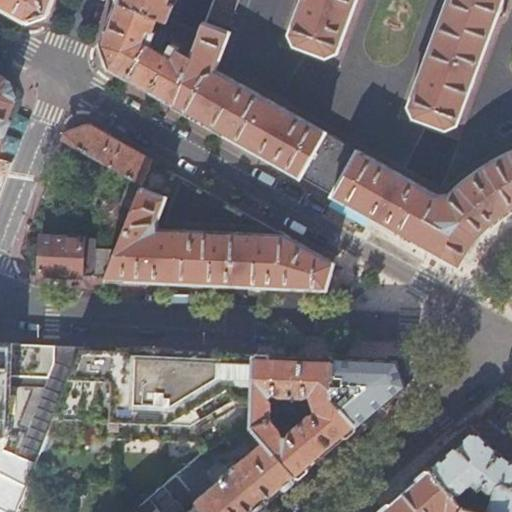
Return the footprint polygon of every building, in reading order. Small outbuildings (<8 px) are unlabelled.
[(0,0),(0,6),(16,15),(26,21),(49,14),(53,0),(0,0)] [(117,0),(117,1),(168,21),(176,0),(117,0)] [(302,177),(327,134),(216,71),(229,33),(216,27),(225,0),(213,0),(201,33),(198,40),(192,56),(174,104),(302,177)] [(302,0),(290,34),(295,45),(327,57),(338,51),(356,0),(302,0)] [(449,0),(410,107),(415,117),(446,129),(457,123),(502,0),(449,0)] [(180,25),(168,21),(117,1),(108,24),(101,44),(110,68),(129,79),(148,44),(144,42),(143,41),(148,30),(153,32),(157,24),(178,32),(180,25)] [(198,40),(201,33),(180,25),(178,32),(198,40)] [(161,97),(174,104),(192,56),(182,51),(182,50),(174,45),(169,55),(156,48),(157,41),(148,44),(129,79),(161,97)] [(0,75),(0,138),(14,102),(6,78),(0,75)] [(105,164),(117,142),(99,131),(89,126),(65,135),(63,140),(105,164)] [(360,152),(327,134),(302,177),(326,190),(335,195),(360,152)] [(152,161),(117,142),(105,164),(143,185),(152,161)] [(360,152),(335,195),(461,266),(462,264),(464,260),(466,256),(468,252),(471,249),(473,245),(476,241),(479,238),(482,234),(485,231),(488,228),(491,224),(494,221),(498,218),(501,216),(505,213),(509,210),(511,207),(511,152),(511,153),(506,155),(500,158),(495,161),(489,164),(484,167),(479,171),(474,174),(469,178),(465,182),(460,186),(455,190),(451,194),(449,196),(437,196),(360,152)] [(175,174),(152,161),(143,185),(118,251),(108,278),(132,279),(327,288),(330,276),(333,264),(286,237),(255,235),(159,230),(157,221),(175,174)] [(40,261),(40,274),(99,277),(108,278),(118,251),(95,250),(96,239),(41,237),(40,261)] [(0,511),(17,511),(24,495),(32,472),(41,450),(46,436),(53,418),(81,347),(52,346),(7,344),(0,343),(0,511)] [(81,347),(53,418),(46,436),(198,443),(204,453),(228,439),(252,424),(253,414),(255,355),(138,350),(81,347)] [(298,357),(255,355),(253,414),(252,424),(271,417),(272,402),(280,394),(305,396),(308,394),(312,394),(315,402),(333,396),(334,382),(335,359),(298,357)] [(356,360),(335,359),(334,382),(350,383),(350,398),(334,397),(358,426),(364,421),(406,386),(402,372),(398,362),(356,360)] [(350,383),(334,382),(333,396),(334,397),(350,398),(350,383)] [(271,417),(252,424),(298,478),(311,466),(358,426),(334,397),(333,396),(315,402),(318,411),(315,414),(310,414),(292,430),(281,429),(271,417)] [(284,413),(301,407),(299,401),(282,407),(284,413)] [(302,412),(301,407),(284,413),(286,418),(302,412)] [(298,478),(252,424),(228,439),(204,453),(199,456),(178,475),(190,489),(200,480),(199,479),(194,474),(205,464),(239,443),(245,439),(253,450),(238,463),(234,459),(227,465),(211,468),(205,473),(215,484),(198,499),(209,511),(257,511),(276,496),(298,478)] [(480,434),(478,431),(477,430),(435,465),(431,469),(464,506),(484,511),(511,511),(511,462),(511,461),(508,459),(505,457),(502,455),(499,453),(496,450),(493,448),(490,445),(487,442),(485,439),(482,437),(480,434)] [(443,511),(447,509),(451,511),(459,511),(464,506),(431,469),(407,490),(380,511),(443,511)] [(200,480),(190,489),(198,499),(215,484),(205,473),(199,479),(200,480)] [(161,511),(150,498),(136,510),(137,511),(209,511),(198,499),(190,489),(178,475),(165,486),(187,511),(186,511),(161,511)]
